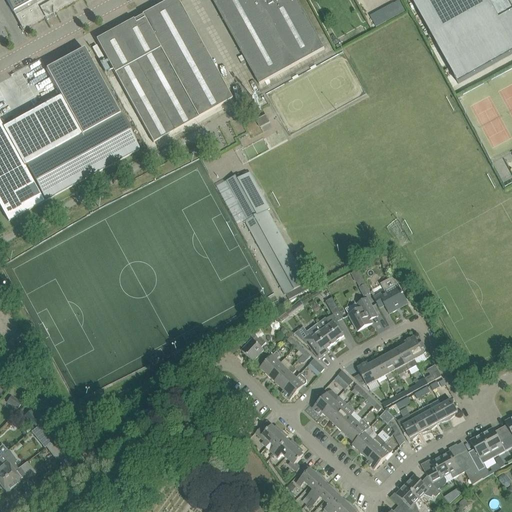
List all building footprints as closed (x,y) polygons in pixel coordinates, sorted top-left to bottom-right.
[(31,26),(30,25),(75,0),(6,0),(21,26),(20,27),(22,31),(31,26)] [(96,40),(153,143),(232,99),(177,0),(169,0),(142,15),(142,16),(134,20),(133,20),(96,40)] [(212,0),(260,85),(282,73),(325,49),(297,0),(212,0)] [(511,0),(411,0),(458,84),(511,53),(511,0)] [(399,1),(370,16),(376,27),(405,12),(399,1)] [(46,70),(82,136),(120,115),(84,49),(46,70)] [(82,136),(24,167),(20,159),(29,154),(18,136),(10,140),(0,122),(0,206),(8,221),(139,150),(120,115),(82,136)] [(265,115),(256,120),(260,128),(270,123),(266,115),(265,115)] [(236,176),(226,181),(226,182),(247,220),(245,222),(285,295),(286,295),(289,300),(309,289),(306,284),(308,283),(268,210),(270,209),(250,173),(238,180),(236,176)] [(363,279),(357,283),(360,288),(366,284),(363,279)] [(364,297),(371,293),(366,284),(360,288),(359,288),(364,297)] [(385,292),(374,298),(380,309),(385,306),(385,307),(390,315),(397,311),(395,308),(407,302),(402,293),(399,287),(387,294),(386,291),(385,292)] [(326,302),(332,312),(338,309),(333,298),(326,302)] [(345,309),(349,316),(353,323),(358,332),(373,324),(371,321),(378,317),(373,307),(368,298),(357,304),(356,303),(345,309)] [(321,309),(317,304),(312,308),(316,313),(321,309)] [(338,309),(332,312),(333,315),(334,315),(338,322),(344,318),(338,309)] [(330,325),(323,330),(333,345),(335,343),(337,344),(340,342),(340,340),(344,337),(338,328),(340,326),(338,322),(334,315),(333,315),(326,319),(330,325)] [(272,323),(271,327),(273,330),(277,331),(280,327),(279,323),(276,321),(272,323)] [(333,345),(323,330),(318,324),(307,332),(310,336),(304,340),(308,346),(313,352),(319,360),(325,355),(329,352),(327,349),(333,345)] [(260,338),(258,339),(254,333),(247,338),(238,343),(239,343),(241,342),(244,347),(246,348),(242,352),(253,363),(264,351),(261,349),(266,343),(260,338)] [(423,342),(419,344),(415,337),(405,343),(406,345),(415,361),(416,360),(424,355),(426,359),(431,357),(423,342)] [(397,350),(408,371),(417,366),(415,361),(406,345),(397,350)] [(397,350),(387,355),(396,371),(399,376),(408,371),(397,350)] [(276,352),(267,362),(260,369),(268,377),(281,364),(277,360),(280,357),(279,355),(276,352)] [(378,360),(386,376),(389,381),(394,378),(391,373),(396,371),(387,355),(378,360)] [(325,370),(318,363),(314,359),(310,364),(320,374),(325,370)] [(378,360),(369,366),(377,381),(386,376),(378,360)] [(377,381),(369,366),(367,363),(357,368),(367,386),(377,381)] [(288,371),(281,364),(268,377),(276,384),(288,371)] [(284,391),(296,379),(292,375),(296,371),(292,368),(288,371),(276,384),(284,391)] [(31,373),(36,384),(46,380),(41,369),(31,373)] [(354,382),(350,378),(342,371),(338,376),(345,383),(349,387),(354,382)] [(428,384),(433,382),(442,377),(439,371),(425,379),(425,380),(428,384)] [(290,401),(304,386),(307,383),(307,382),(307,381),(306,380),(300,374),(296,379),(284,391),(282,394),(290,401)] [(418,390),(428,384),(425,380),(416,385),(418,390)] [(354,388),(355,389),(352,392),(355,396),(358,393),(361,389),(357,385),(354,388)] [(416,385),(407,390),(409,395),(418,390),(416,385)] [(397,396),(400,400),(409,395),(407,390),(397,396)] [(321,417),(323,415),(339,398),(332,392),(329,392),(327,394),(313,409),(321,417)] [(390,405),(394,403),(400,400),(397,396),(388,401),(390,405)] [(12,397),(7,404),(17,411),(22,404),(12,397)] [(370,397),(366,400),(374,408),(377,404),(373,400),(370,397)] [(347,405),(339,398),(323,415),(331,422),(343,409),(347,405)] [(451,400),(441,406),(450,421),(451,420),(456,415),(455,414),(458,413),(451,400)] [(432,411),(439,423),(441,422),(442,423),(448,421),(450,421),(441,406),(432,411)] [(339,429),(351,417),(343,409),(331,422),(339,429)] [(31,410),(24,415),(33,428),(40,422),(31,410)] [(386,411),(383,414),(379,418),(387,425),(388,425),(392,421),(394,418),(386,411)] [(422,416),(431,431),(432,430),(437,426),(436,424),(439,423),(432,411),(422,416)] [(351,417),(339,429),(347,437),(362,420),(355,413),(351,417)] [(420,433),(413,421),(410,415),(397,422),(401,428),(404,427),(406,433),(411,442),(413,441),(418,436),(417,435),(420,433)] [(429,432),(431,431),(422,416),(413,421),(420,433),(422,432),(423,434),(429,432)] [(362,420),(359,424),(347,437),(354,444),(365,433),(371,427),(362,420)] [(395,425),(392,421),(388,425),(390,428),(392,427),(395,433),(398,430),(395,425)] [(270,428),(265,424),(255,434),(264,441),(262,444),(266,448),(270,444),(282,431),(276,426),(274,428),(272,426),(270,428)] [(482,435),(494,458),(511,448),(506,437),(500,440),(493,429),(482,435)] [(286,439),(288,437),(282,431),(270,444),(274,447),(270,452),(274,455),(288,441),(286,439)] [(361,454),(377,436),(374,432),(369,437),(365,433),(354,444),(353,446),(361,454)] [(47,435),(39,442),(44,449),(53,442),(47,435)] [(470,456),(483,479),(489,475),(484,464),(494,458),(482,435),(470,441),(477,453),(470,456)] [(361,454),(368,461),(385,444),(385,443),(381,439),(377,436),(361,454)] [(288,441),(274,455),(278,459),(282,455),(286,458),(298,446),(292,441),(290,443),(288,441)] [(62,455),(56,447),(52,443),(46,448),(56,460),(62,455)] [(368,461),(366,463),(374,471),(385,460),(386,461),(392,455),(391,454),(393,451),(385,444),(368,461)] [(292,468),(297,473),(301,469),(296,464),(304,456),(302,454),(304,452),(298,446),(286,458),(294,466),(292,468)] [(0,468),(0,483),(18,469),(15,464),(15,463),(15,462),(16,461),(15,460),(15,459),(9,451),(6,453),(3,456),(2,456),(0,458),(0,465),(1,467),(0,468)] [(470,456),(469,453),(467,451),(466,451),(467,452),(455,459),(451,452),(450,452),(441,457),(450,474),(453,479),(465,472),(470,470),(477,483),(481,480),(483,479),(470,456)] [(425,474),(430,479),(438,490),(445,486),(446,485),(446,484),(446,483),(446,482),(447,481),(445,477),(450,474),(441,457),(431,463),(435,470),(426,474),(425,474)] [(18,469),(0,483),(0,485),(6,494),(19,484),(24,490),(33,483),(33,484),(40,479),(37,473),(29,478),(21,468),(18,469)] [(305,483),(309,487),(321,475),(320,474),(314,470),(313,471),(310,469),(304,476),(297,484),(301,488),(305,483)] [(321,475),(309,487),(313,491),(309,495),(313,499),(326,484),(324,482),(326,481),(322,476),(321,475)] [(441,493),(438,490),(430,479),(424,485),(415,476),(405,486),(419,499),(423,494),(432,498),(433,496),(436,497),(441,493)] [(291,483),(287,488),(292,492),(296,488),(291,483)] [(307,504),(305,507),(307,508),(310,506),(312,508),(317,502),(321,498),(325,502),(336,489),(335,488),(329,485),(328,486),(326,484),(313,499),(310,502),(307,504)] [(419,511),(415,503),(419,499),(405,486),(396,495),(403,502),(406,504),(401,509),(399,506),(399,507),(404,511),(419,511)] [(326,511),(329,511),(342,499),(340,497),(341,496),(337,490),(336,489),(325,502),(329,505),(324,510),(326,511)] [(450,505),(461,494),(458,489),(444,498),(450,505)] [(344,511),(352,504),(351,503),(345,500),(344,501),(342,499),(329,511),(344,511)] [(465,499),(459,504),(463,509),(469,505),(465,499)]
